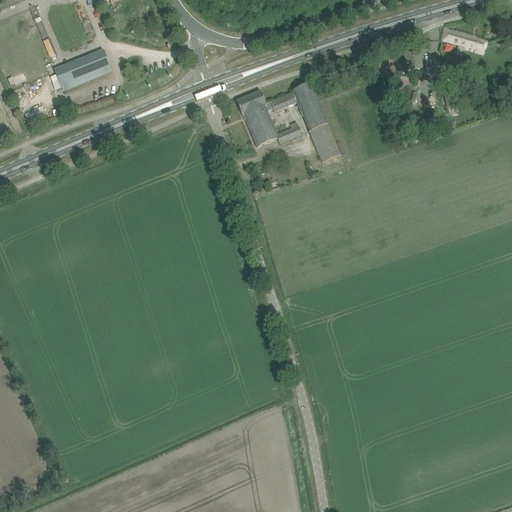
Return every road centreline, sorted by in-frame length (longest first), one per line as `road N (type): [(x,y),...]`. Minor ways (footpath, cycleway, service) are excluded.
road 1 (unclassified): [(324,511),(308,413),(208,95)]
road 2 (primary): [(266,66),(477,0)]
road 3 (unclassified): [(199,32),(271,41),(387,0)]
road 4 (primary): [(0,176),(147,113)]
